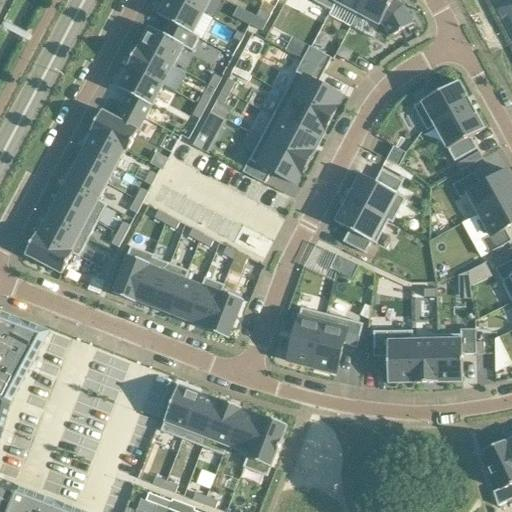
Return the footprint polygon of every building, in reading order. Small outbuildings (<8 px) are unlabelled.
[(167,0),(158,17),(169,23),(193,35),(194,34),(204,14),(176,0),(167,0)] [(176,0),(204,14),(211,0),(176,0)] [(309,0),(332,12),(336,3),(335,3),(336,0),(309,0)] [(336,0),(335,3),(336,3),(358,15),(365,0),(336,0)] [(365,0),(358,15),(380,27),(381,25),(384,26),(390,38),(414,25),(404,6),(393,1),(393,0),(365,0)] [(511,2),(496,12),(511,40),(511,2)] [(473,15),(491,52),(507,44),(489,7),(473,15)] [(260,11),(256,18),(267,23),(271,16),(260,11)] [(256,18),(252,25),(263,30),(267,23),(256,18)] [(139,48),(139,49),(174,67),(184,48),(192,53),(200,38),(194,34),(193,35),(169,23),(163,35),(150,28),(139,48)] [(237,32),(232,43),(239,47),(245,36),(237,32)] [(310,47),(303,61),(325,72),(332,59),(310,47)] [(138,48),(127,68),(128,69),(129,68),(163,87),(174,67),(139,49),(139,48),(138,48)] [(303,61),(285,95),(331,119),(343,97),(318,84),(325,72),(303,61)] [(128,69),(117,89),(129,96),(123,108),(145,119),(152,107),(152,108),(163,87),(129,68),(128,69)] [(214,76),(209,86),(216,90),(221,80),(214,76)] [(228,80),(223,90),(230,94),(235,84),(228,80)] [(432,97),(413,107),(427,132),(435,127),(472,106),(467,97),(467,98),(458,82),(441,92),(440,89),(431,95),(432,97)] [(223,90),(217,101),(224,105),(230,94),(223,90)] [(204,95),(199,105),(206,109),(211,98),(204,95)] [(285,95),(273,117),(319,141),(331,119),(285,95)] [(199,105),(193,116),(200,120),(206,109),(199,105)] [(472,106),(435,127),(455,162),(478,150),(471,138),(485,130),(476,115),(477,115),(472,106)] [(102,112),(90,134),(92,135),(93,134),(126,151),(125,152),(127,153),(145,119),(123,108),(117,120),(102,112)] [(211,112),(193,147),(209,155),(209,154),(208,153),(225,121),(226,122),(227,121),(211,112)] [(273,117),(261,139),(307,164),(319,141),(273,117)] [(92,135),(84,151),(117,168),(125,152),(126,151),(93,134),(92,135)] [(261,139),(243,173),(265,185),(271,173),(296,186),(307,164),(261,139)] [(394,147),(387,161),(399,167),(406,154),(394,147)] [(84,151),(75,168),(107,185),(117,168),(84,151)] [(157,154),(151,165),(161,170),(163,171),(168,160),(157,154)] [(75,168),(66,185),(98,202),(99,201),(107,185),(75,168)] [(352,190),(347,199),(389,221),(388,222),(393,224),(406,199),(397,194),(403,182),(381,171),(375,183),(361,175),(352,190)] [(474,173),(452,186),(460,199),(468,194),(479,215),(511,196),(511,174),(509,175),(507,171),(481,185),(474,173)] [(150,172),(145,183),(152,187),(158,176),(150,172)] [(66,185),(57,202),(98,223),(107,206),(99,201),(98,202),(66,185)] [(141,189),(136,200),(143,204),(148,193),(141,189)] [(511,196),(479,215),(491,235),(482,240),(489,253),(511,241),(505,229),(511,225),(511,196)] [(343,208),(335,223),(349,231),(343,243),(365,255),(371,243),(376,245),(388,222),(389,221),(347,199),(343,208)] [(136,200),(130,211),(137,215),(143,204),(136,200)] [(57,202),(48,219),(89,240),(98,223),(57,202)] [(159,212),(155,219),(166,224),(169,217),(159,212)] [(169,217),(166,224),(176,230),(180,223),(169,217)] [(39,235),(39,236),(74,254),(73,255),(79,258),(89,240),(48,219),(39,235)] [(123,223),(118,234),(125,238),(130,227),(123,223)] [(193,230),(189,237),(200,243),(203,235),(193,230)] [(37,234),(25,255),(62,275),(73,255),(74,254),(39,236),(39,235),(37,234)] [(118,234),(112,245),(119,248),(125,238),(118,234)] [(203,235),(200,243),(210,248),(214,241),(203,235)] [(131,247),(113,295),(136,304),(136,302),(153,258),(154,256),(131,247)] [(227,248),(223,255),(234,261),(238,254),(227,248)] [(238,254),(234,261),(244,266),(248,259),(238,254)] [(336,256),(330,269),(353,280),(359,266),(336,256)] [(107,257),(103,269),(110,271),(114,260),(107,257)] [(153,258),(136,302),(154,308),(171,265),(153,258)] [(511,260),(495,269),(511,302),(511,260)] [(171,265),(154,308),(171,315),(185,281),(186,281),(189,272),(171,265)] [(103,269),(98,280),(106,283),(110,271),(103,269)] [(203,288),(189,322),(206,329),(207,329),(221,292),(222,293),(225,286),(205,278),(202,287),(203,288)] [(185,281),(171,315),(189,322),(203,288),(202,287),(186,281),(185,281)] [(436,290),(424,290),(424,298),(436,298),(436,290)] [(206,329),(205,331),(228,340),(244,301),(222,293),(221,292),(207,329),(206,329)] [(289,348),(286,358),(289,359),(288,362),(312,368),(326,315),(301,309),(291,349),(289,348)] [(0,511),(80,511),(20,489),(0,481),(0,446),(12,405),(12,404),(13,402),(13,403),(50,335),(49,335),(50,333),(48,332),(0,313),(0,511)] [(326,315),(312,368),(316,369),(315,372),(331,376),(331,373),(336,374),(344,345),(357,349),(363,325),(326,315)] [(460,335),(437,336),(438,384),(439,384),(439,383),(463,383),(462,355),(476,355),(476,343),(475,330),(460,330),(460,335)] [(413,331),(373,332),(374,357),(387,357),(388,384),(412,384),(413,384),(412,336),(413,336),(413,331)] [(413,336),(412,336),(413,384),(438,384),(437,336),(413,336)] [(484,343),(476,343),(476,355),(484,355),(484,343)] [(164,423),(161,432),(183,440),(201,395),(179,386),(164,423)] [(201,395),(183,440),(203,448),(221,403),(220,402),(201,395)] [(221,403),(203,448),(224,456),(228,447),(227,447),(241,410),(242,411),(242,410),(220,401),(220,402),(221,403)] [(241,410),(227,447),(228,447),(248,455),(249,456),(264,419),(262,419),(242,411),(241,410)] [(248,455),(243,468),(267,477),(276,456),(283,439),(282,439),(287,426),(263,417),(262,419),(264,419),(249,456),(248,455)] [(505,442),(483,452),(500,489),(493,493),(498,507),(511,500),(511,456),(506,443),(505,442)] [(156,478),(153,485),(164,490),(167,482),(156,478)] [(167,482),(164,490),(175,494),(178,486),(167,482)] [(196,493),(193,501),(204,505),(207,498),(196,493)] [(149,494),(146,501),(157,506),(160,498),(149,494)] [(160,498),(157,506),(169,510),(172,502),(160,498)] [(207,498),(204,505),(215,509),(218,502),(207,498)]
